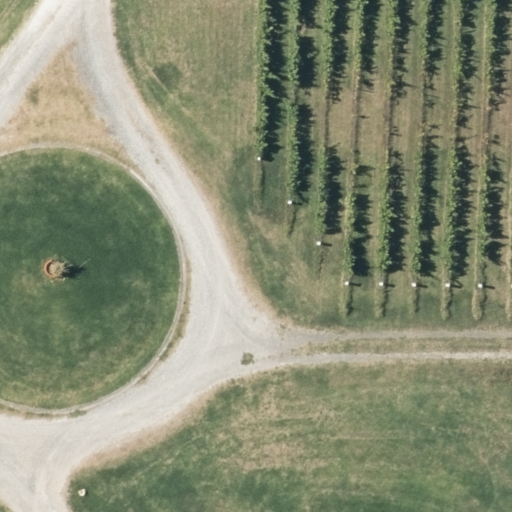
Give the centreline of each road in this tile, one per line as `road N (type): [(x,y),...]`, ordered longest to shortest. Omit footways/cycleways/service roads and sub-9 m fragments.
road 1 (track): [(93,448),(141,425),(180,388),(205,340),(214,288),(205,231),(177,180),(133,141),(79,120),(0,125)]
road 2 (track): [(511,336),(209,316)]
road 3 (track): [(50,119),(100,0)]
